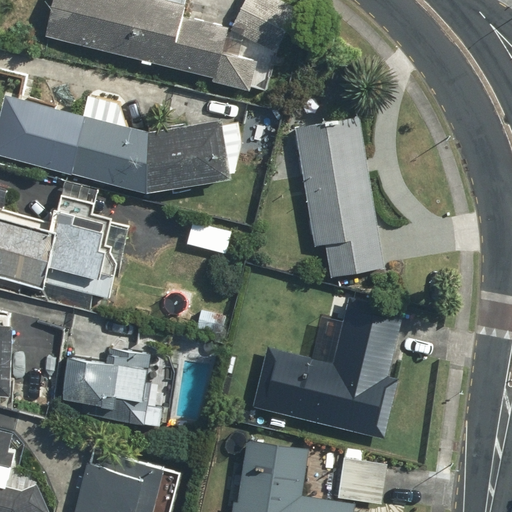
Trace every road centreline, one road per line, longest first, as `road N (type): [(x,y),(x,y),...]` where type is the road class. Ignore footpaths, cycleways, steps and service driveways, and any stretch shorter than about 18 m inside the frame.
road 1 (tertiary): [(506,229),(472,112),(450,73),(387,0)]
road 2 (tertiary): [(497,462),(506,229)]
